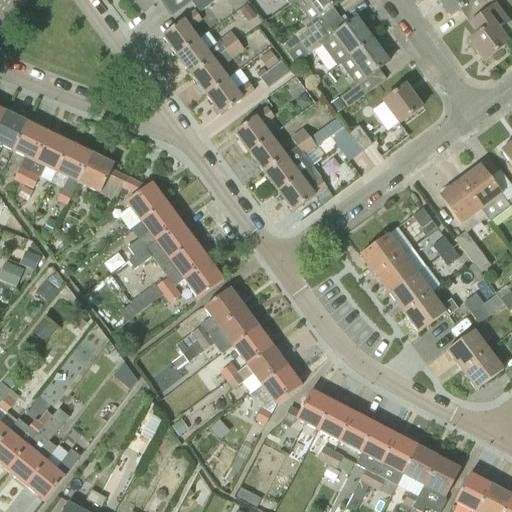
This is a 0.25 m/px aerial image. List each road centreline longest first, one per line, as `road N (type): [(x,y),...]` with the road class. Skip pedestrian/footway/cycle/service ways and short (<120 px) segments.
road 1 (residential): [(497,432),(371,366),(279,258)]
road 2 (residential): [(279,258),(472,113)]
road 3 (residential): [(0,68),(152,126),(168,125)]
road 4 (residential): [(279,258),(168,125)]
road 5 (residential): [(168,125),(85,0)]
road 6 (residential): [(472,113),(392,0)]
